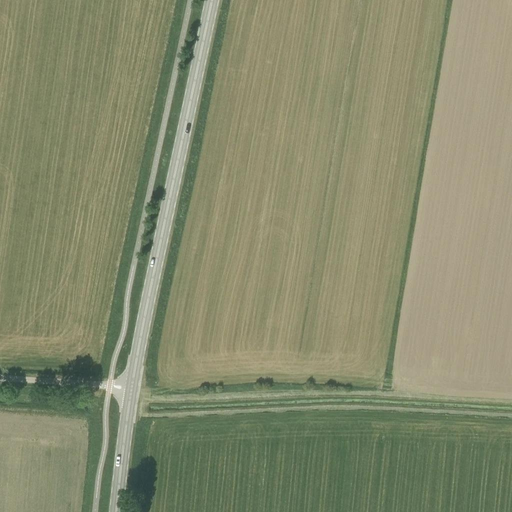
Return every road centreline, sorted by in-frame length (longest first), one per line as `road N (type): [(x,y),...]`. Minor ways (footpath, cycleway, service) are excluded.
road 1 (primary): [(132,384),(212,0)]
road 2 (unclassified): [(0,378),(132,384)]
road 3 (primary): [(117,511),(132,384)]
